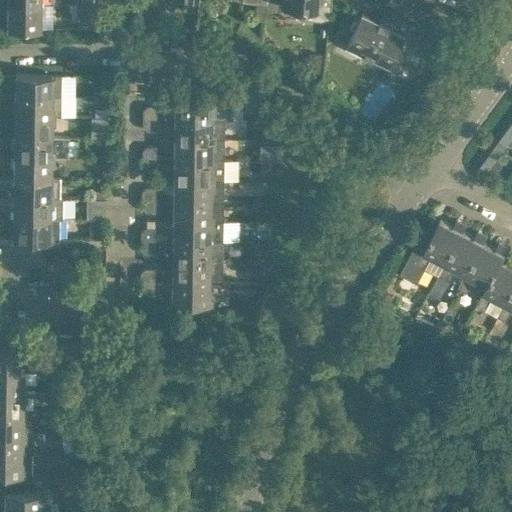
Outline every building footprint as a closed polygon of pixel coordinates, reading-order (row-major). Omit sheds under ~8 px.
[(330,0),(282,0),(282,5),(300,7),(299,16),(328,20),(330,0)] [(404,0),(411,2),(410,4),(415,5),(415,4),(426,8),(428,0),(404,0)] [(1,1),(1,10),(7,11),(7,26),(40,26),(41,6),(41,2),(7,1),(1,1)] [(99,25),(99,15),(97,15),(97,2),(77,2),(77,27),(99,27),(99,25)] [(361,11),(345,44),(388,65),(396,50),(397,47),(407,52),(409,49),(424,57),(435,34),(420,27),(416,25),(393,14),(388,24),(379,20),(361,11)] [(307,62),(306,68),(318,71),(319,64),(321,53),(309,51),(307,62)] [(61,94),(61,73),(15,72),(15,93),(61,94)] [(15,93),(15,114),(52,114),(61,114),(61,94),(15,93)] [(233,117),(233,96),(228,96),(214,96),(175,95),(174,116),(233,117)] [(157,116),(157,103),(147,103),(143,108),(143,112),(142,116),(157,116)] [(51,135),(52,114),(14,114),(14,134),(51,135)] [(147,129),(157,129),(157,116),(142,116),(142,120),(142,124),(147,129)] [(225,117),(233,117),(174,116),(174,137),(224,137),(225,117)] [(507,144),(511,136),(511,128),(508,126),(499,139),(507,144)] [(59,155),(68,155),(68,135),(59,135),(51,135),(14,134),(14,154),(51,155),(59,155)] [(94,136),(94,147),(95,147),(107,147),(107,136),(94,136)] [(224,158),(224,137),(174,137),(174,157),(224,158)] [(156,158),(156,144),(146,144),(142,148),(142,153),(142,158),(156,158)] [(488,170),(497,157),(490,152),(481,164),(488,170)] [(51,175),(51,155),(14,154),(14,175),(51,175)] [(224,178),(224,158),(174,157),(173,177),(224,178)] [(146,169),(156,169),(156,158),(142,158),(142,161),(142,165),(146,169)] [(59,196),(59,175),(51,175),(14,175),(13,195),(59,196)] [(223,198),(224,178),(173,177),(173,198),(223,198)] [(155,199),(156,185),(146,185),(141,189),(141,194),(141,199),(155,199)] [(62,217),(62,196),(59,196),(13,195),(13,215),(50,216),(59,216),(62,217)] [(223,219),(223,198),(173,198),(173,218),(223,219)] [(146,210),(155,210),(155,199),(141,199),(141,201),(141,206),(146,210)] [(59,237),(59,216),(50,216),(13,215),(13,237),(59,237)] [(416,243),(400,272),(418,281),(425,267),(438,274),(462,229),(463,229),(466,223),(466,222),(457,218),(454,224),(441,217),(424,248),(416,243)] [(223,239),(223,219),(173,218),(173,238),(223,239)] [(155,240),(155,226),(145,226),(141,230),(141,236),(141,239),(155,240)] [(462,229),(438,274),(440,275),(446,278),(447,279),(450,272),(454,269),(456,266),(466,271),(467,272),(484,240),(488,234),(487,234),(479,229),(475,235),(463,229),(462,229)] [(222,260),(223,239),(173,238),(172,259),(222,260)] [(145,251),(155,251),(155,240),(141,239),(140,243),(140,246),(145,251)] [(466,271),(459,285),(459,286),(463,287),(468,290),(472,283),(475,281),(477,277),(487,283),(488,283),(501,258),(502,258),(509,245),(508,245),(500,240),(496,247),(484,240),(467,272),(466,271)] [(88,261),(88,250),(77,249),(77,261),(88,261)] [(484,289),(476,303),(477,303),(482,306),(485,308),(489,301),(492,298),(494,295),(505,301),(511,288),(511,263),(507,261),(502,258),(501,258),(488,283),(487,283),(484,289)] [(222,280),(222,260),(172,259),(172,279),(222,280)] [(154,280),(154,267),(145,266),(140,271),(140,275),(140,280),(154,280)] [(172,300),(228,301),(228,280),(222,280),(172,279),(172,300)] [(144,292),(154,292),(154,280),(140,280),(140,287),(144,292)] [(383,287),(376,297),(386,304),(393,294),(383,287)] [(505,301),(498,314),(498,315),(505,318),(507,319),(510,312),(511,310),(511,288),(505,301)] [(496,317),(491,328),(499,333),(505,322),(496,317)] [(491,329),(485,340),(492,344),(498,333),(491,329)] [(57,333),(56,349),(75,350),(75,333),(57,333)] [(0,368),(24,369),(39,368),(40,348),(0,347),(0,368)] [(0,389),(23,390),(24,369),(0,368),(0,389)] [(0,389),(0,409),(23,410),(23,390),(0,389)] [(0,429),(31,430),(31,410),(0,409),(0,429)] [(0,450),(31,451),(31,430),(0,429),(0,450)] [(0,471),(31,472),(31,452),(31,451),(0,450),(0,471)] [(50,511),(51,490),(5,489),(4,510),(50,511)]
